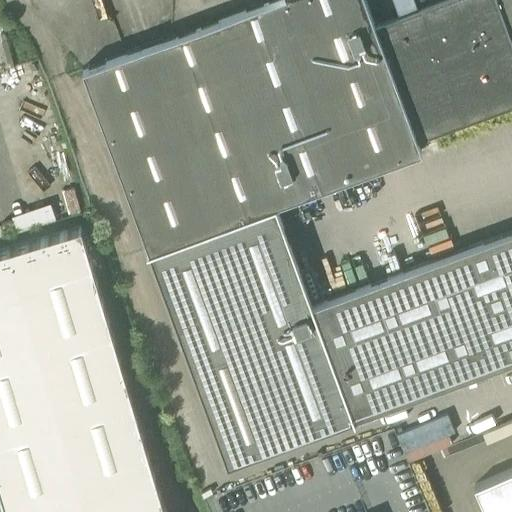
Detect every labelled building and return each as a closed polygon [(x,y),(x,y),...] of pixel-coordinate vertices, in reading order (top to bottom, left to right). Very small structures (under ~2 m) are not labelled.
[(267,0),(125,52),(83,67),(150,249),(276,203),(420,150),(416,139),(418,138),(394,71),(375,18),(373,19),(366,0),(267,0)] [(511,0),(432,0),(417,5),(415,0),(394,0),(398,11),(375,18),(394,71),(511,27),(511,0)] [(511,27),(394,71),(418,138),(511,103),(511,27)] [(18,228),(56,215),(51,200),(13,212),(18,228)] [(511,229),(312,303),(276,203),(150,249),(228,464),(511,359),(511,229)] [(166,511),(81,225),(0,249),(0,487),(2,494),(7,511),(166,511)] [(511,511),(511,469),(476,485),(487,511),(511,511)]
